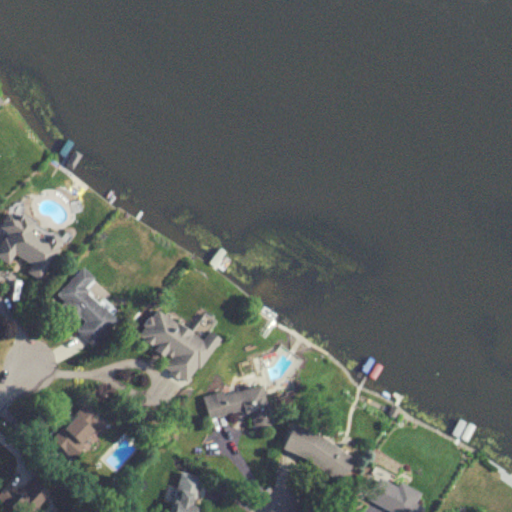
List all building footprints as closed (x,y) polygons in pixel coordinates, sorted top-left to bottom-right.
[(18,209),(0,232),(0,253),(31,278),(60,242),(18,209)] [(114,316),(81,289),(90,278),(75,265),(51,294),(59,300),(55,305),(77,323),(71,329),(90,345),(114,316)] [(211,337),(198,329),(194,336),(149,308),(131,337),(163,357),(158,366),(184,382),(211,337)] [(244,409),(248,429),(266,424),(256,382),(199,396),(204,418),(244,409)] [(99,418),(76,401),(48,441),(71,458),(99,418)] [(285,423),(273,448),(338,477),(349,452),(285,423)] [(165,511),(191,511),(199,475),(175,470),(165,511)] [(386,511),(415,511),(417,509),(407,503),(411,495),(375,478),(365,498),(387,510),(386,511)] [(5,502),(13,511),(29,511),(48,497),(33,479),(5,502)]
